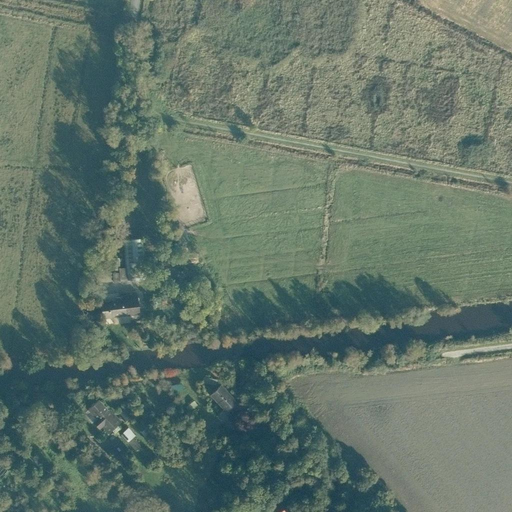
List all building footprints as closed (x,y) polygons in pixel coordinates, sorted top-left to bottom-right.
[(175,231),(178,242),(189,240),(186,229),(175,231)] [(146,280),(141,238),(123,240),(128,281),(146,280)] [(105,300),(107,323),(141,319),(138,296),(105,300)] [(171,383),(171,391),(182,390),(182,382),(171,383)] [(223,409),(226,412),(228,410),(236,402),(221,385),(210,395),(223,409)] [(83,415),(105,437),(120,423),(98,401),(83,415)] [(127,407),(119,413),(125,421),(133,415),(127,407)] [(228,410),(226,412),(223,409),(215,416),(229,431),(239,422),(228,410)] [(135,435),(127,427),(120,434),(127,443),(132,438),(135,435)] [(132,438),(127,443),(134,451),(140,446),(132,438)] [(287,511),(278,499),(265,509),(266,510),(264,511),(287,511)]
